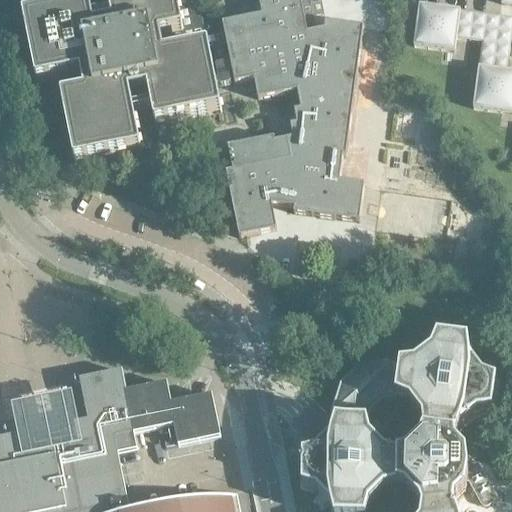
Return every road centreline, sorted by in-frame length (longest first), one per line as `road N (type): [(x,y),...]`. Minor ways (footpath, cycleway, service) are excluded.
road 1 (unclassified): [(272,511),(241,373),(227,344),(197,315),(160,296),(61,260),(33,240),(0,191)]
road 2 (unknown): [(259,452),(137,480)]
